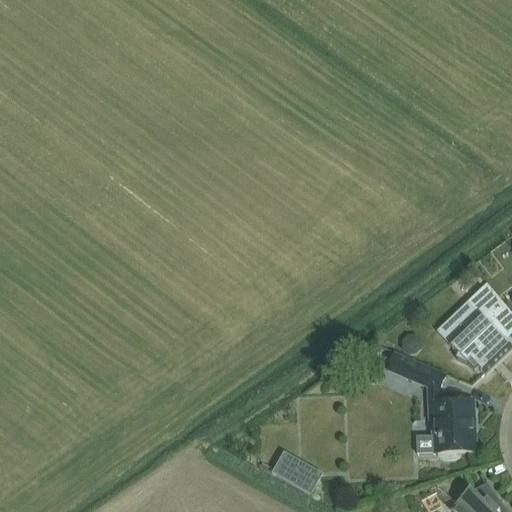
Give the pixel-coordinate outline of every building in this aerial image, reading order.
[(511,351),(504,344),(511,336),(511,318),(485,287),(466,305),(483,324),(469,337),(463,331),(447,347),(457,357),(455,361),(467,367),(473,373),(476,370),(485,379),(486,378),(484,376),(492,368),(491,367),(497,362),(498,363),(510,352),(511,353),(511,351)] [(437,395),(445,378),(393,356),(386,373),(437,395)] [(472,404),(430,406),(432,441),(416,441),(417,457),(438,456),(438,461),(442,462),(446,463),(454,461),(458,459),(458,455),(472,454),(471,424),(473,424),(472,404)] [(284,459),(275,476),(309,495),(319,478),(284,459)] [(485,486),(453,505),(455,508),(451,511),(506,511),(501,507),(503,505),(502,504),(497,509),(492,503),(497,498),(496,497),(495,498),(490,492),(486,484),(485,485),(485,486)]
